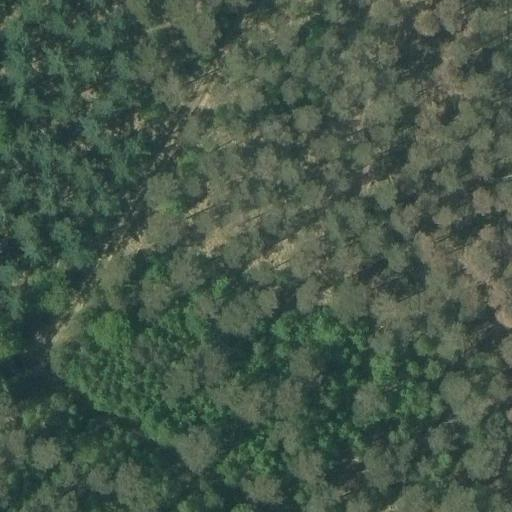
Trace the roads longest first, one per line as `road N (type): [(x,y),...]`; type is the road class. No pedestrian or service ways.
road 1 (track): [(263,0),(30,374)]
road 2 (track): [(0,358),(257,511)]
